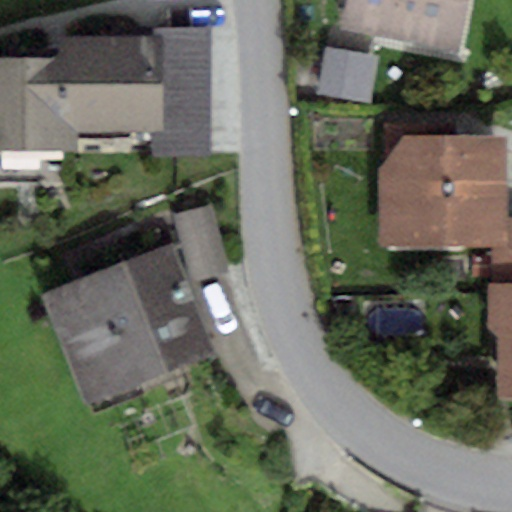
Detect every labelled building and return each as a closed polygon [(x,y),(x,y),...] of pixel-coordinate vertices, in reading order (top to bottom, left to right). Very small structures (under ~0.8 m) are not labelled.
[(466,0),(348,0),(343,28),(457,50),(466,0)] [(159,29),(158,37),(156,135),(155,157),(209,158),(212,31),(159,29)] [(59,58),(0,57),(0,151),(76,153),(76,134),(156,135),(158,37),(59,36),(59,58)] [(376,58),(326,49),(318,90),(368,99),(376,58)] [(509,137),(404,136),(379,171),(379,243),(509,244),(508,220),(509,137)] [(211,206),(173,215),(189,280),(227,270),(211,206)] [(171,248),(42,298),(84,407),(214,357),(171,248)] [(511,281),(509,281),(486,281),(485,331),(496,336),(497,399),(511,399),(511,281)]
